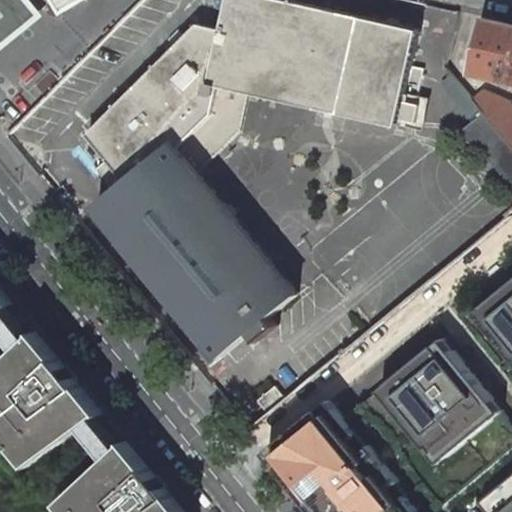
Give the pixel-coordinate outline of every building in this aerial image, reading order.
[(36,24),(47,15),(34,0),(0,0),(0,52),(14,42),(36,24)] [(58,0),(64,8),(75,0),(58,0)] [(422,29),(295,0),(230,0),(225,29),(200,23),(90,134),(128,180),(100,202),(98,204),(100,207),(220,354),(223,357),(300,293),(180,147),(215,113),(221,85),(400,125),(402,118),(418,122),(422,104),(418,103),(425,68),(414,66),(422,29)] [(511,22),(485,17),(473,71),(511,80),(511,22)] [(475,100),(511,143),(511,106),(509,103),(483,93),(475,100)] [(492,317),(484,323),(511,357),(511,281),(482,305),(492,317)] [(180,511),(163,491),(169,487),(158,473),(153,477),(127,445),(102,414),(74,381),(79,377),(68,364),(63,368),(36,335),(12,306),(0,291),(0,316),(24,347),(0,369),(0,421),(35,465),(89,424),(114,457),(65,502),(73,511),(180,511)] [(492,317),(482,305),(475,312),(484,323),(492,317)] [(114,457),(89,424),(35,465),(0,421),(0,369),(24,347),(0,316),(0,511),(73,511),(65,502),(114,457)] [(433,511),(511,447),(511,419),(444,337),(346,418),(331,399),(268,451),(318,511),(324,506),(328,511),(433,511)] [(268,413),(285,399),(273,385),(256,399),(268,413)] [(511,511),(511,447),(433,511),(511,511)]
